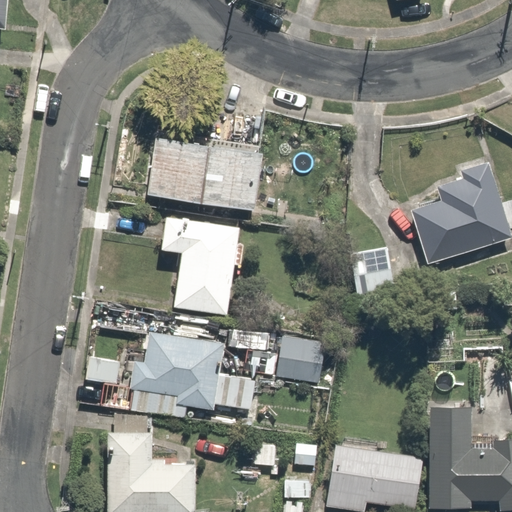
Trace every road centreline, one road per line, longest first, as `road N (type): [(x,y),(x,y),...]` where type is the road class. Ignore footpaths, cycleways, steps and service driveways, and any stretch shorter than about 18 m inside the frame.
road 1 (residential): [(163,0),(105,47),(84,78),(71,122),(24,511)]
road 2 (residential): [(178,0),(232,41),(319,69),(377,75),(456,64),(511,39)]
